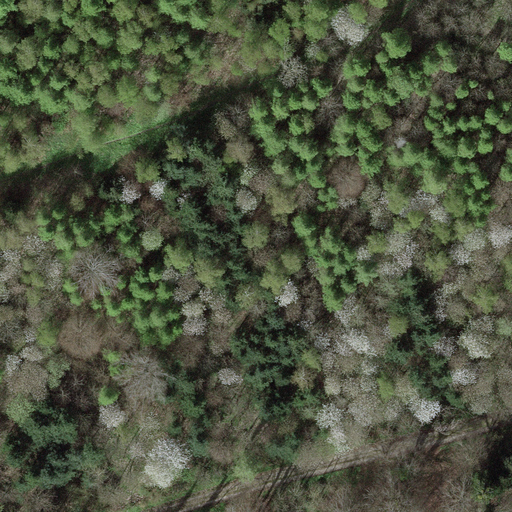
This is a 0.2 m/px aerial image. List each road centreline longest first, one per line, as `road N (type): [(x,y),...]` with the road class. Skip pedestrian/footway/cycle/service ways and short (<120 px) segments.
road 1 (track): [(0,181),(251,88),(407,5)]
road 2 (track): [(171,511),(511,416)]
